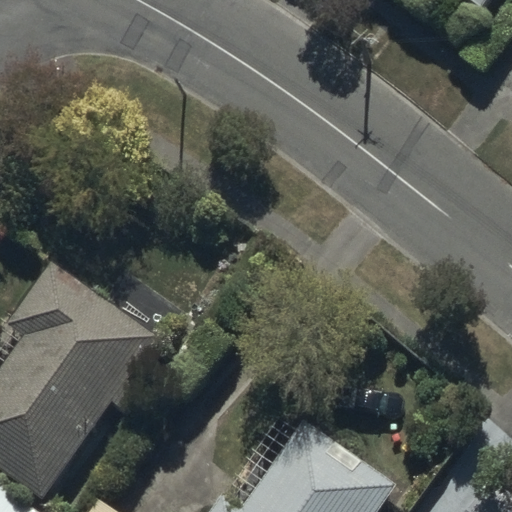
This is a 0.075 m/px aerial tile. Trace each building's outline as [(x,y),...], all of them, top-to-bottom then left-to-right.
[(474,0),(492,10),(498,0),(474,0)] [(25,339),(0,376),(0,468),(48,501),(159,338),(56,268),(13,331),(25,339)] [(246,509),(225,495),(213,511),(382,511),(397,490),(301,426),(246,509)] [(511,511),(511,496),(490,482),(469,511),(511,511)] [(32,511),(0,488),(0,511),(32,511)]
